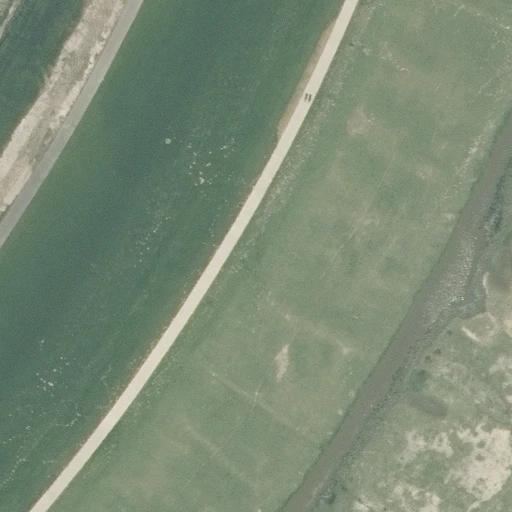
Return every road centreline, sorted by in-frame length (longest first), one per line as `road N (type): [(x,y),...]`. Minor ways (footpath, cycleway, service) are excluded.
road 1 (track): [(13,511),(180,294),(276,132),(338,0)]
road 2 (track): [(113,0),(50,129),(0,195)]
